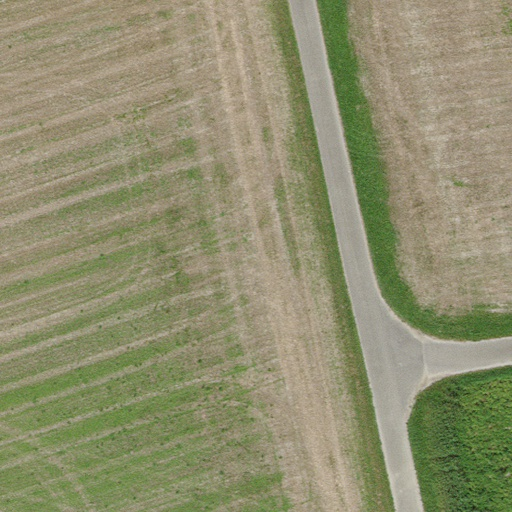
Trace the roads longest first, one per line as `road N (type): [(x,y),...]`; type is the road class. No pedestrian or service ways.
road 1 (track): [(387,374),(307,0)]
road 2 (track): [(415,511),(387,374)]
road 3 (track): [(511,355),(387,374)]
